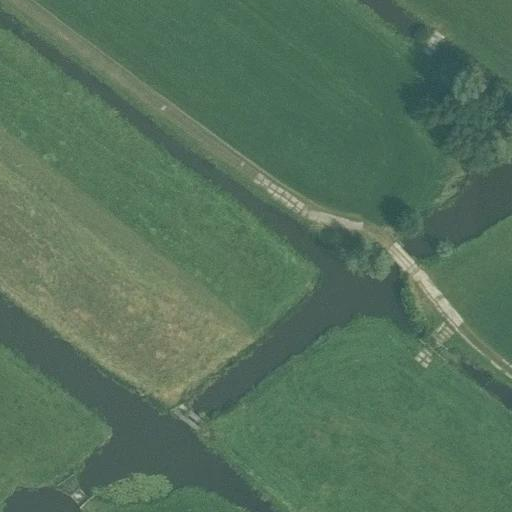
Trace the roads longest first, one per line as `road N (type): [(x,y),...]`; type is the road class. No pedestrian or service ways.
road 1 (track): [(454,321),(322,489),(200,430),(57,271)]
road 2 (track): [(389,245),(300,213),(16,0)]
road 3 (track): [(511,372),(458,326),(423,282)]
